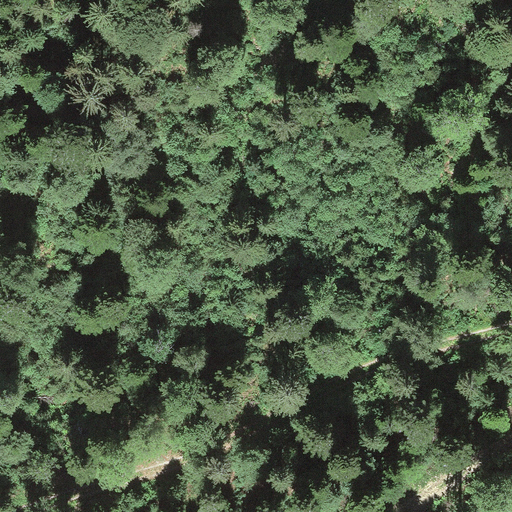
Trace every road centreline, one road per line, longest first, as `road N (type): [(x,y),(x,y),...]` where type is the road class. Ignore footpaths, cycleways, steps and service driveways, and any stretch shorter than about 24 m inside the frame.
road 1 (track): [(511,324),(347,375),(188,459),(10,511)]
road 2 (track): [(511,438),(410,511)]
